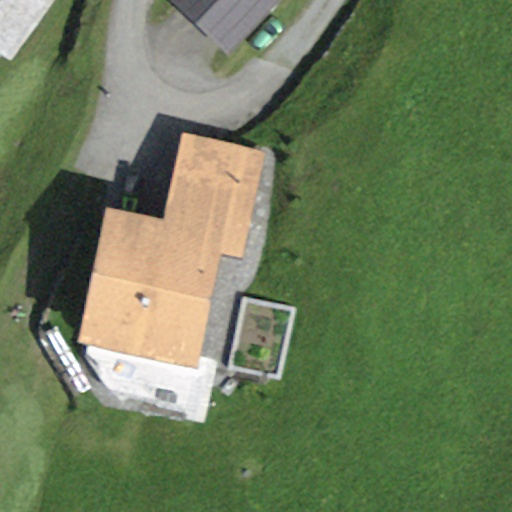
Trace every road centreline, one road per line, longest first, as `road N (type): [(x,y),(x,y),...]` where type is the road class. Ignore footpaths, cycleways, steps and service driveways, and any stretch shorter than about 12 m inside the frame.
road 1 (residential): [(126,0),(123,52),(205,107),(288,51)]
road 2 (track): [(0,113),(70,29),(76,0)]
